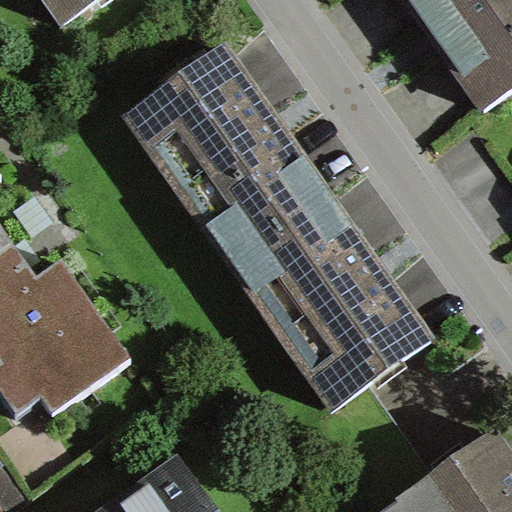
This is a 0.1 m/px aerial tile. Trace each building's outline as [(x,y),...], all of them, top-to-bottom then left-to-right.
[(36,0),(69,46),(135,0),(36,0)] [(511,0),(395,0),(488,132),(511,115),(511,0)] [(228,285),(349,202),(245,52),(125,136),(228,285)] [(0,196),(14,186),(0,166),(0,347),(21,377),(7,387),(33,423),(59,405),(70,421),(145,368),(76,271),(54,287),(0,211),(0,196)] [(450,348),(349,202),(228,285),(331,430),(450,348)] [(511,511),(511,436),(403,511),(511,511)]
